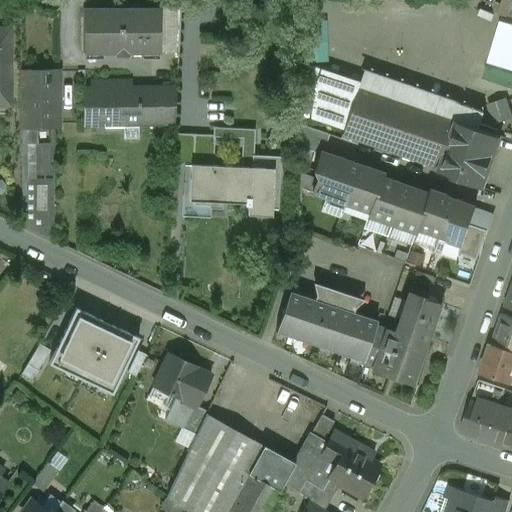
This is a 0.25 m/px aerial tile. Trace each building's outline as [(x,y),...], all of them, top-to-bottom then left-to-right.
[(511,15),(511,0),(502,0),(499,12),(511,15)] [(161,6),(84,6),(84,49),(116,49),(116,53),(129,53),(129,50),(161,50),(161,6)] [(0,69),(9,69),(9,28),(0,28),(0,69)] [(62,70),(23,70),(23,110),(55,111),(55,94),(62,94),(62,70)] [(360,84),(321,71),(314,93),(311,120),(345,131),(360,84)] [(456,122),(361,90),(363,85),(360,84),(345,131),(343,137),(439,169),(456,122)] [(175,89),(84,89),(84,103),(81,103),(81,115),(85,115),(85,122),(174,122),(175,89)] [(55,111),(23,110),(22,226),(52,240),(55,111)] [(501,136),(456,121),(456,122),(439,169),(438,173),(485,189),(489,177),(488,176),(501,136)] [(213,166),(215,136),(173,134),(172,165),(190,166),(190,165),(213,166)] [(359,169),(319,155),(312,173),(316,180),(311,193),(346,205),(359,169)] [(281,157),(252,156),(251,168),(274,169),(274,170),(280,170),(281,157)] [(213,166),(190,165),(190,166),(188,201),(244,204),(244,206),(248,206),(248,216),(272,217),(274,170),(274,169),(251,168),(213,166)] [(383,177),(359,169),(346,205),(369,213),(382,181),(383,177)] [(405,189),(382,181),(369,213),(368,218),(392,226),(405,189)] [(427,196),(405,189),(392,226),(416,234),(417,230),(427,196)] [(453,201),(429,192),(427,196),(417,230),(440,238),(453,201)] [(477,209),(453,201),(440,238),(464,246),(477,209)] [(437,279),(416,272),(413,281),(434,288),(437,279)] [(363,300),(313,284),(316,295),(314,300),(289,292),(275,333),(363,362),(375,326),(377,321),(353,313),(355,308),(363,300)] [(442,304),(409,293),(397,328),(430,339),(442,304)] [(134,340),(76,312),(51,365),(109,393),(134,340)] [(511,319),(502,315),(492,344),(511,351),(511,319)] [(363,362),(362,363),(374,367),(387,331),(375,326),(363,362)] [(428,344),(387,330),(387,331),(374,367),(373,371),(414,385),(428,344)] [(24,374),(34,380),(52,348),(41,342),(24,374)] [(511,375),(511,351),(492,344),(481,374),(509,383),(511,375)] [(198,366),(170,352),(155,384),(177,395),(187,400),(192,389),(188,387),(197,368),(198,366)] [(213,375),(197,368),(188,387),(192,389),(187,400),(177,395),(166,419),(183,427),(194,405),(198,406),(198,405),(213,375)] [(506,391),(478,382),(473,398),(489,404),(491,399),(502,402),(506,391)] [(23,396),(16,391),(12,397),(19,402),(23,396)] [(511,417),(511,416),(471,403),(461,431),(502,445),(511,417)] [(209,410),(198,405),(198,406),(194,405),(183,427),(197,434),(207,414),(209,410)] [(266,511),(295,463),(207,414),(197,434),(167,496),(188,511),(266,511)] [(322,415),(306,443),(314,448),(318,439),(323,442),(335,422),(322,415)] [(511,417),(502,445),(511,447),(511,417)] [(362,449),(335,433),(324,451),(339,460),(329,478),(340,485),(363,498),(381,468),(359,455),(362,449)] [(329,478),(323,475),(317,485),(334,495),(340,485),(329,478)] [(317,485),(305,478),(298,490),(327,507),(334,495),(317,485)] [(489,511),(494,501),(452,487),(441,511),(489,511)] [(506,511),(509,502),(495,497),(494,501),(489,511),(506,511)] [(50,511),(32,499),(22,511),(50,511)]
